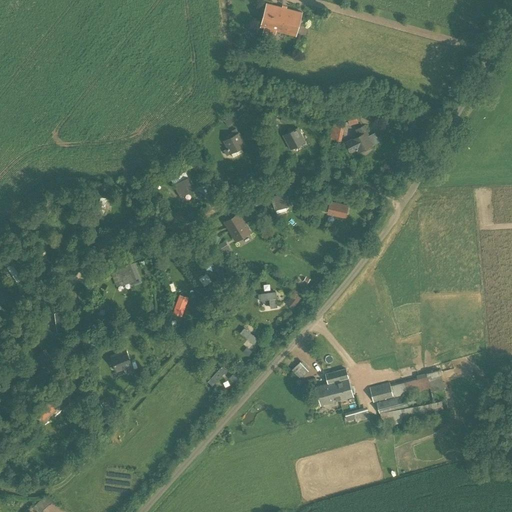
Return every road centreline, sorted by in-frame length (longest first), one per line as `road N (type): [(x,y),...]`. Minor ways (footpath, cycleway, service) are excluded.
road 1 (unknown): [(397,201),(366,184),(285,169),(219,210),(95,263),(83,276),(95,419),(123,416),(204,330)]
road 2 (unclassified): [(138,511),(357,262),(511,15)]
